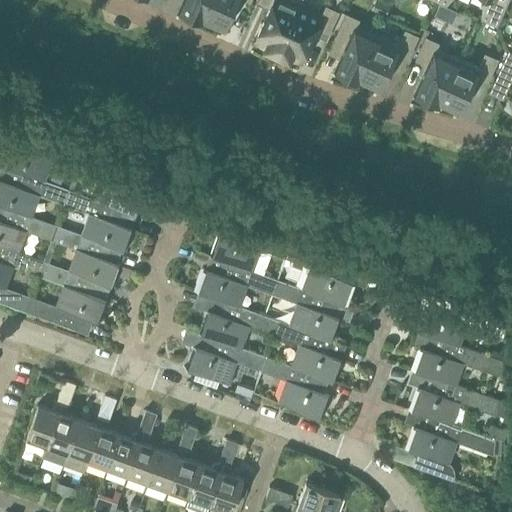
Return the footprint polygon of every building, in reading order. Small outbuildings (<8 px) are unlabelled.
[(183,0),(179,11),(200,21),(209,0),(183,0)] [(209,0),(200,21),(201,21),(202,19),(223,29),(236,0),(245,0),(250,2),(250,0),(209,0)] [(266,49),(277,54),(299,6),(284,0),(259,0),(258,2),(270,8),(255,41),(267,46),(266,49)] [(508,0),(483,0),(481,20),(496,27),(508,0)] [(321,16),(299,6),(277,54),(287,59),(289,56),(301,62),(316,28),(328,34),(338,12),(325,6),(321,16)] [(335,70),(357,80),(378,34),(356,25),(359,20),(346,14),(336,36),(348,42),(335,70)] [(399,44),(378,34),(357,80),(357,81),(358,79),(379,88),(395,52),(407,58),(418,36),(405,31),(399,44)] [(414,94),(436,104),(457,58),(436,48),(438,43),(425,38),(416,59),(428,65),(414,94)] [(478,68),(457,58),(436,104),(437,104),(438,102),(459,112),(475,76),(487,81),(497,60),(485,54),(478,68)] [(511,73),(501,68),(494,85),(506,90),(511,76),(511,73)] [(511,120),(499,116),(496,126),(511,129),(511,125),(511,120)] [(0,167),(8,170),(4,183),(22,190),(37,195),(64,205),(69,191),(41,181),(50,159),(9,144),(9,145),(12,146),(4,168),(1,166),(0,167)] [(105,180),(98,202),(69,191),(64,205),(92,216),(106,221),(112,208),(139,217),(139,216),(136,215),(143,193),(105,180)] [(29,217),(37,195),(22,190),(4,183),(0,181),(0,222),(23,231),(51,241),(56,227),(29,217)] [(94,257),(99,243),(126,253),(126,252),(123,250),(130,231),(133,232),(134,231),(106,221),(92,216),(84,237),(56,227),(51,241),(79,252),(94,257)] [(204,229),(215,232),(214,234),(219,235),(211,255),(207,253),(206,255),(215,258),(228,263),(248,270),(256,249),(284,259),(290,245),(209,216),(204,229)] [(0,262),(10,267),(38,277),(43,263),(16,253),(23,231),(0,222),(0,262)] [(313,270),(305,291),(319,296),(326,299),(345,306),(346,305),(343,304),(350,284),(353,285),(354,284),(326,274),(331,260),(290,245),(284,259),(313,270)] [(79,252),(71,273),(43,263),(38,277),(66,287),(104,302),(109,288),(113,290),(113,288),(110,287),(117,266),(120,268),(121,267),(94,257),(79,252)] [(228,263),(215,258),(210,270),(202,267),(201,269),(206,270),(198,291),(194,290),(193,291),(205,295),(235,306),(243,284),(271,295),(276,281),(248,270),(228,263)] [(0,302),(25,312),(30,298),(2,287),(10,267),(0,262),(0,302)] [(300,305),(292,327),(321,337),(329,340),(333,342),(333,341),(330,339),(337,319),(341,320),(341,319),(321,312),(326,299),(319,296),(305,291),(276,281),(271,295),(300,305)] [(68,328),(69,327),(82,332),(86,319),(97,323),(104,304),(107,305),(108,303),(104,302),(66,287),(58,308),(30,298),(25,312),(68,328)] [(197,330),(196,332),(222,342),(235,346),(243,324),(273,336),(278,322),(235,306),(205,295),(201,308),(204,309),(204,310),(207,311),(199,331),(197,330)] [(413,329),(412,330),(450,344),(454,345),(462,324),(502,339),(504,323),(440,299),(435,313),(421,308),(420,308),(424,310),(416,330),(413,329)] [(292,327),(278,322),(273,336),(302,346),(294,368),(326,380),(335,383),(335,382),(333,380),(340,360),(343,361),(344,360),(339,358),(340,356),(343,357),(346,347),(333,342),(329,340),(321,337),(292,327)] [(182,368),(222,383),(230,361),(260,372),(265,358),(235,346),(222,342),(196,332),(191,345),(191,346),(197,349),(189,369),(183,367),(182,368)] [(409,368),(408,369),(410,370),(445,383),(451,384),(458,364),(499,378),(499,376),(507,379),(511,367),(454,345),(450,344),(445,357),(417,347),(416,348),(420,349),(412,369),(409,368)] [(331,397),(303,386),(305,380),(323,387),(326,380),(294,368),(265,358),(260,372),(289,382),(281,404),(322,420),(323,418),(320,417),(327,397),(330,398),(331,397)] [(405,407),(405,409),(407,409),(443,422),(447,424),(447,423),(455,402),(495,417),(498,418),(499,410),(496,409),(497,401),(451,384),(445,383),(410,370),(406,383),(413,386),(412,387),(416,388),(408,409),(405,407)] [(75,385),(65,382),(61,392),(72,396),(75,385)] [(57,404),(67,408),(72,396),(61,392),(57,404)] [(115,400),(105,396),(101,407),(111,411),(115,400)] [(38,406),(26,439),(47,447),(59,414),(38,406)] [(96,418),(107,422),(111,411),(101,407),(96,418)] [(402,448),(418,454),(446,465),(446,464),(450,453),(448,449),(451,442),(492,457),(492,453),(501,454),(502,440),(493,440),(447,423),(447,424),(443,422),(407,409),(403,421),(410,424),(409,426),(413,428),(406,449),(402,447),(402,448)] [(157,415),(146,411),(142,422),(153,426),(157,415)] [(63,466),(80,421),(59,414),(47,447),(43,458),(63,466)] [(95,427),(80,421),(63,466),(84,473),(88,462),(99,429),(95,427)] [(148,437),(153,426),(142,422),(138,434),(148,437)] [(196,429),(186,426),(182,437),(192,441),(196,429)] [(99,429),(88,462),(107,469),(119,436),(99,429)] [(119,436),(107,469),(128,477),(140,443),(119,436)] [(188,452),(192,441),(182,437),(178,448),(188,452)] [(238,444),(227,441),(223,452),(234,456),(238,444)] [(148,484),(160,451),(140,443),(128,477),(148,484)] [(168,492),(180,458),(160,451),(148,484),(168,492)] [(230,467),(234,456),(223,452),(219,463),(230,467)] [(418,454),(414,466),(454,481),(454,479),(454,478),(453,476),(452,471),(449,467),(446,464),(446,465),(418,454)] [(189,499),(201,466),(180,458),(168,492),(189,499)] [(201,466),(189,499),(185,509),(194,511),(206,511),(209,507),(221,473),(201,466)] [(7,467),(4,474),(33,485),(36,478),(7,467)] [(223,511),(230,511),(241,481),(221,473),(209,507),(223,511)] [(331,511),(338,494),(305,483),(297,504),(317,511),(331,511)] [(71,486),(67,497),(73,499),(77,488),(71,486)] [(265,499),(276,503),(280,492),(269,488),(265,499)] [(291,496),(280,492),(276,503),(287,507),(291,496)]
